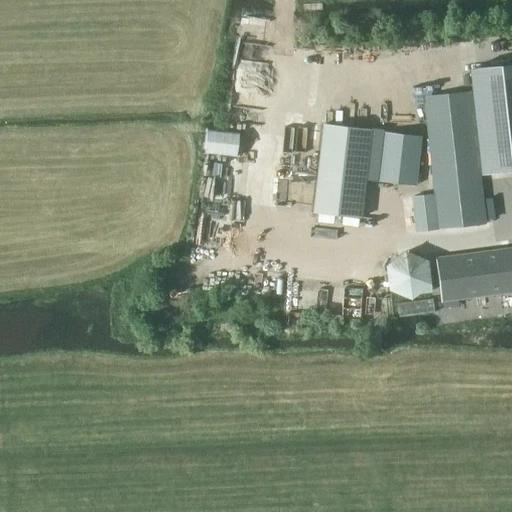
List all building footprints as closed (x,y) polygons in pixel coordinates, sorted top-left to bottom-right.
[(511,59),(472,64),(484,170),(511,166),(511,59)] [(440,229),(487,223),(473,93),(425,99),(436,195),(440,229)] [(371,130),(323,124),(313,211),(361,217),(371,130)] [(385,131),(378,180),(419,185),(424,136),(385,131)] [(413,197),(416,231),(440,229),(436,195),(413,197)] [(511,246),(439,257),(445,302),(511,292),(511,246)]
